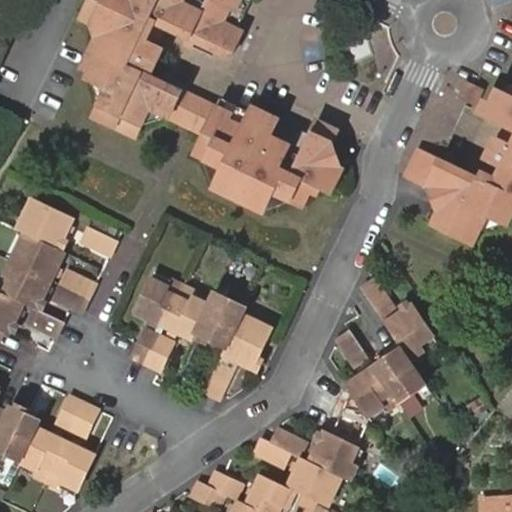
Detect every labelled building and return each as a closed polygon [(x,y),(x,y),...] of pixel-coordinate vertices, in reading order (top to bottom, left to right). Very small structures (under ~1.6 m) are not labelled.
[(238,28),(252,0),(90,0),(82,17),(111,31),(89,76),(109,86),(95,116),(137,136),(151,107),(170,116),(183,90),(127,63),(150,17),(232,57),(244,31),(238,28)] [(0,18),(6,22),(14,9),(4,3),(0,10),(0,18)] [(485,90),(467,81),(459,98),(477,107),(485,90)] [(203,135),(218,104),(184,88),(183,90),(170,116),(169,119),(203,135)] [(481,180),(419,150),(406,176),(439,192),(425,221),(474,245),(489,216),(508,226),(511,218),(511,96),(498,90),(485,116),(509,127),(511,128),(511,164),(503,182),(486,174),(485,175),(484,174),(481,180)] [(251,111),(222,97),(195,153),(224,167),(214,187),(265,212),(275,192),(304,206),(314,186),(332,195),(345,169),(325,159),(339,130),(317,120),(311,133),(254,106),(251,111)] [(511,128),(509,127),(486,174),(503,182),(511,164),(511,128)] [(0,331),(2,327),(9,330),(24,301),(36,307),(65,250),(58,247),(73,217),(33,197),(19,227),(25,230),(0,282),(0,331)] [(118,239),(91,226),(84,240),(110,253),(118,239)] [(95,283),(69,270),(62,284),(89,297),(95,283)] [(212,298),(155,271),(135,310),(193,338),(196,332),(226,346),(222,353),(252,367),(271,328),(242,313),(245,306),(216,292),(212,298)] [(391,304),(374,279),(361,288),(377,313),(391,304)] [(89,297),(62,284),(56,298),(82,311),(89,297)] [(436,341),(412,305),(384,323),(401,348),(409,360),(436,341)] [(64,320),(36,307),(30,322),(56,334),(64,320)] [(159,335),(145,329),(132,355),(146,362),(159,335)] [(366,356),(350,331),(337,340),(353,364),(366,356)] [(173,343),(159,335),(146,362),(159,369),(173,343)] [(409,360),(401,348),(346,384),(371,421),(425,385),(409,360)] [(231,371),(217,364),(204,391),(218,398),(231,371)] [(511,388),(499,408),(511,416),(511,388)] [(71,429),(84,402),(70,395),(57,422),(71,429)] [(84,435),(97,408),(84,402),(71,429),(84,435)] [(74,493),(93,454),(36,425),(40,419),(10,404),(7,411),(0,407),(0,448),(20,459),(17,465),(74,493)] [(304,442),(278,429),(271,442),(288,450),(297,455),(304,442)] [(300,493),(326,506),(340,476),(348,480),(363,451),(323,431),(309,461),(301,457),(287,487),(300,493)] [(288,450),(271,442),(261,437),(254,452),(281,466),(288,450)] [(234,498),(240,484),(214,471),(208,485),(224,493),(234,498)] [(238,499),(231,511),(290,511),(300,493),(287,487),(260,473),(245,503),(238,499)] [(208,485),(197,480),(190,495),(217,508),(224,493),(208,485)] [(511,511),(511,497),(502,498),(503,511),(511,511)] [(484,511),(503,511),(502,498),(484,499),(484,511)]
